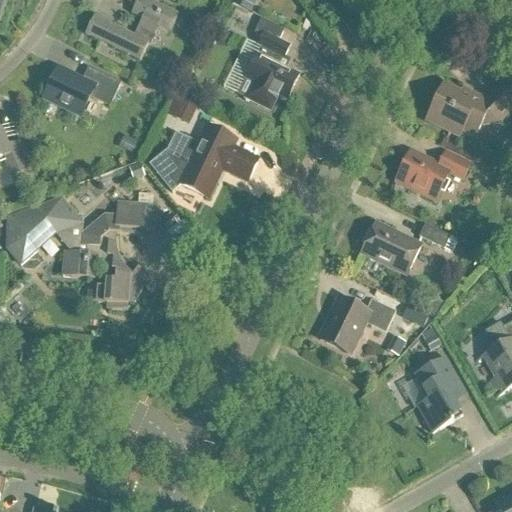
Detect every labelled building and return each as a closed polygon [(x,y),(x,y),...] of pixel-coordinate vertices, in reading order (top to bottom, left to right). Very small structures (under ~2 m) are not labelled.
[(0,0),(0,23),(8,0),(0,0)] [(170,36),(178,18),(152,6),(154,0),(120,0),(120,1),(136,8),(131,17),(142,22),(134,39),(93,20),(85,38),(140,64),(157,29),(170,36)] [(232,0),(230,6),(249,16),(256,0),(232,0)] [(284,34),(261,23),(254,37),(262,41),(258,49),(263,52),(259,59),(258,59),(245,83),(253,87),(245,103),(270,115),(275,104),(277,105),(278,103),(277,102),(278,99),(287,104),(299,79),(279,69),(282,62),(284,62),(290,50),(279,45),(284,34)] [(110,111),(121,87),(88,71),(82,84),(58,73),(44,103),(80,120),(89,101),(110,111)] [(498,128),(511,113),(511,100),(498,87),(483,103),(473,97),(470,102),(444,88),(427,122),(451,134),(454,128),(476,139),(487,118),(498,128)] [(206,132),(199,148),(175,136),(166,153),(148,168),(172,196),(182,188),(209,201),(222,174),(248,187),(259,164),(233,151),(235,146),(206,132)] [(12,181),(32,172),(20,144),(8,149),(5,142),(2,144),(0,139),(0,166),(5,165),(12,181)] [(463,184),(471,168),(445,156),(438,170),(411,157),(397,185),(436,204),(449,177),(463,184)] [(134,184),(144,180),(140,168),(129,172),(134,184)] [(105,220),(88,234),(83,238),(81,238),(82,227),(61,204),(7,223),(7,253),(21,270),(56,239),(72,257),(65,256),(62,281),(94,283),(95,268),(112,269),(112,275),(115,275),(115,285),(107,284),(107,291),(97,290),(96,296),(89,296),(88,303),(96,306),(107,307),(107,313),(128,315),(143,289),(144,286),(137,285),(137,284),(133,283),(134,281),(130,281),(130,278),(126,274),(122,269),(119,264),(117,259),(116,253),(115,247),(115,237),(120,238),(120,233),(143,235),(142,208),(117,206),(116,221),(105,220)] [(406,281),(421,249),(376,227),(361,259),(406,281)] [(425,229),(419,241),(444,253),(450,241),(425,229)] [(452,257),(458,244),(450,241),(444,253),(452,257)] [(510,258),(505,252),(492,264),(501,280),(508,276),(510,258)] [(386,337),(396,316),(372,305),(366,316),(340,303),(320,344),(350,359),(365,327),(386,337)] [(511,326),(503,332),(500,327),(485,335),(495,353),(475,364),(476,366),(483,362),(494,383),(488,386),(496,402),(511,392),(511,326)] [(431,355),(441,350),(435,339),(425,345),(431,355)] [(432,438),(463,421),(450,398),(462,392),(445,362),(414,380),(429,405),(417,411),(432,438)] [(511,511),(511,500),(496,510),(497,511),(511,511)]
